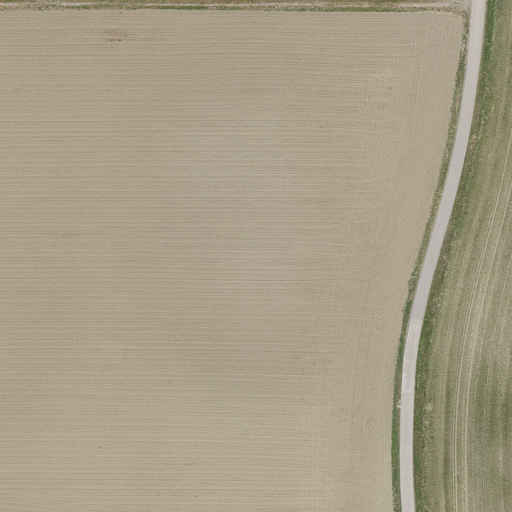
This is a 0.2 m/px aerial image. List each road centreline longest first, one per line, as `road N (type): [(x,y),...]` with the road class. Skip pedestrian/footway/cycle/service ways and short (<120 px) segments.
road 1 (unclassified): [(408,511),(408,357),(465,129),(479,0)]
road 2 (track): [(0,10),(478,4)]
